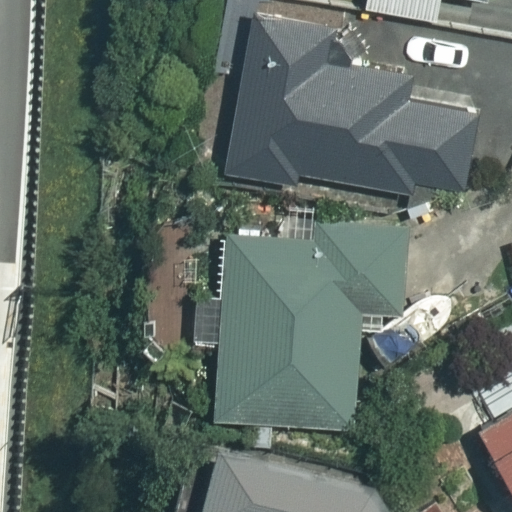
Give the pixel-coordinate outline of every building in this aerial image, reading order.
[(320,13),(245,0),(243,0),(215,159),(286,171),(288,160),(402,180),(404,168),(458,177),(471,102),(406,91),(411,67),(314,49),(320,13)] [(373,0),(429,9),(430,0),(373,0)] [(395,220),(215,211),(205,407),(345,414),(351,298),(391,300),(395,220)] [(511,511),(511,395),(469,420),(511,495),(511,511)] [(375,511),(381,483),(189,443),(174,511),(375,511)]
